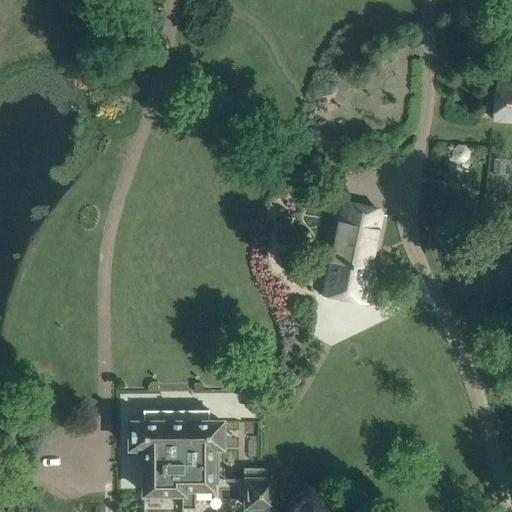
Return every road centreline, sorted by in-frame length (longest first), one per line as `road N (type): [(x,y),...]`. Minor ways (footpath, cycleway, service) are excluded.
road 1 (unclassified): [(505,511),(468,366),(407,223),(425,115),(424,0)]
road 2 (unclassified): [(77,463),(103,418),(107,231),(154,96),(171,0)]
